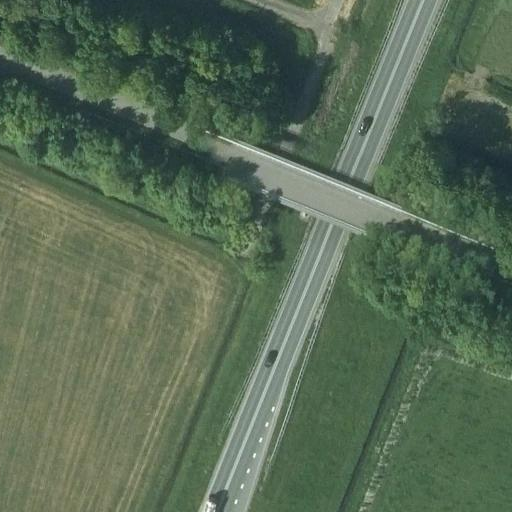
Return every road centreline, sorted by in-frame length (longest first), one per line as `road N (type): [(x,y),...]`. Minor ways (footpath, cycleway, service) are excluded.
road 1 (trunk): [(218,511),(423,0)]
road 2 (tertiary): [(388,212),(0,54)]
road 3 (tertiary): [(388,212),(511,262)]
